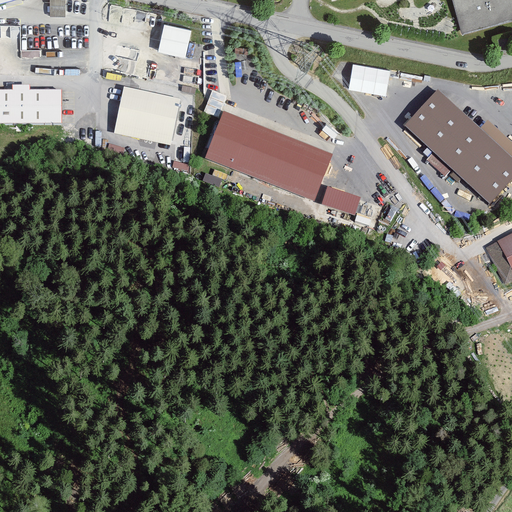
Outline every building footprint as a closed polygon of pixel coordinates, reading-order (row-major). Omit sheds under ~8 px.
[(66,0),(50,0),(50,14),(66,15),(66,0)] [(511,0),(454,0),(465,35),(511,22),(511,0)] [(160,53),(187,59),(194,31),(167,25),(160,53)] [(0,127),(63,128),(63,94),(33,94),(32,89),(15,89),(15,95),(0,94),(0,127)] [(219,117),(227,96),(212,90),(204,112),(219,117)] [(119,131),(172,143),(181,105),(128,92),(119,131)] [(465,183),(493,208),(511,188),(511,144),(498,133),(491,140),(441,95),(408,131),(454,174),(450,178),(461,187),(465,183)] [(209,163),(317,207),(337,160),(228,117),(209,163)] [(110,144),(108,150),(122,154),(124,148),(110,144)] [(173,162),(173,169),(188,171),(189,164),(173,162)] [(220,186),(222,178),(205,173),(203,182),(220,186)] [(355,217),(361,199),(327,187),(321,205),(355,217)] [(511,236),(488,249),(506,285),(511,282),(511,236)] [(289,459),(290,473),(300,473),(300,459),(289,459)]
